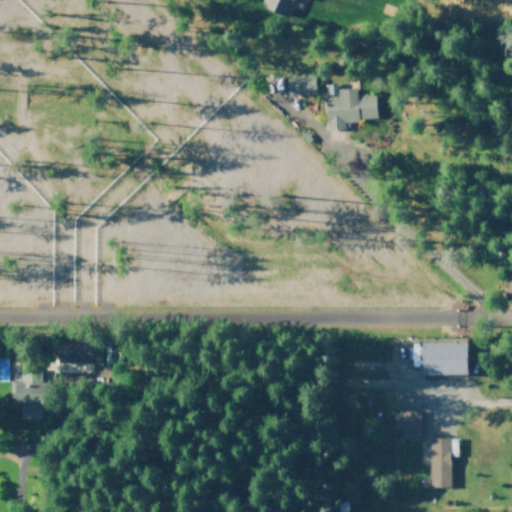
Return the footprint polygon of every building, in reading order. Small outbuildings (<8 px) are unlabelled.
[(262,0),(262,2),(265,3),(263,9),(287,20),(295,0),(262,0)] [(280,79),(282,99),(316,96),(315,77),(280,79)] [(322,85),(323,96),(332,95),(332,85),(322,85)] [(323,102),(325,131),(342,130),(341,123),(374,122),(372,96),(358,96),(357,89),(336,90),(337,101),(323,102)] [(410,344),(410,371),(420,370),(420,375),(468,375),(468,343),(410,344)] [(52,367),(72,367),(72,387),(97,387),(97,346),(53,346),(52,367)] [(2,381),(18,382),(18,368),(25,368),(25,389),(43,390),(43,405),(24,405),(24,419),(13,419),(13,409),(7,408),(7,399),(2,399),(2,381)] [(391,413),(391,430),(398,430),(398,440),(417,440),(417,413),(391,413)] [(428,438),(428,489),(449,489),(449,459),(457,459),(457,439),(428,438)]
